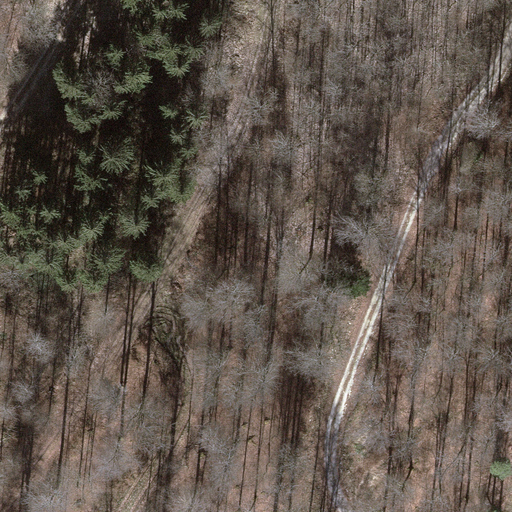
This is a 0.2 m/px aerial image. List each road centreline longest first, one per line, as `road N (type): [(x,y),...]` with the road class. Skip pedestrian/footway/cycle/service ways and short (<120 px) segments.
road 1 (track): [(19,511),(204,228),(263,100),(284,0)]
road 2 (track): [(511,64),(449,136),(424,184),(331,427),(338,488),(350,511)]
road 3 (track): [(153,308),(191,366),(194,392),(135,511)]
road 4 (track): [(0,116),(75,0)]
